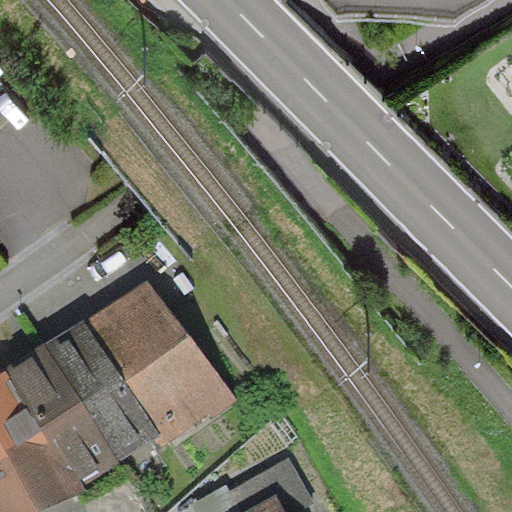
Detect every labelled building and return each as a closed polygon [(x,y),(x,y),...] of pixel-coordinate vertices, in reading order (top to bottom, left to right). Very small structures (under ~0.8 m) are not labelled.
[(149,280),(89,319),(160,434),(166,443),(238,398),(149,280)] [(89,319),(47,345),(119,460),(160,434),(89,319)] [(119,460),(47,345),(5,371),(41,433),(77,494),(88,488),(84,482),(119,460)] [(0,456),(41,433),(5,371),(0,373),(0,456)] [(41,433),(0,456),(0,511),(34,511),(77,494),(41,433)] [(229,492),(240,511),(310,511),(322,505),(294,456),(229,492)]
